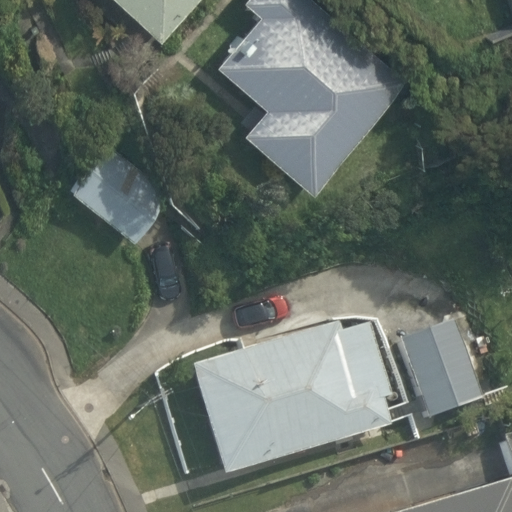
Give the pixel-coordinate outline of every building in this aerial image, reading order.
[(117,0),(161,40),(196,0),(117,0)] [(242,133),(312,193),(404,80),(313,0),(241,0),(257,13),(214,65),(263,108),(242,133)] [(132,240),(171,188),(108,141),(70,193),(132,240)] [(453,321),(398,341),(427,422),(483,402),(453,321)] [(242,353),(190,368),(222,478),(390,428),(382,401),(391,398),(367,325),(339,333),(337,324),(261,348),(260,344),(241,350),(242,353)] [(511,433),(502,437),(511,468),(511,433)] [(511,511),(511,481),(511,480),(407,511),(511,511)]
